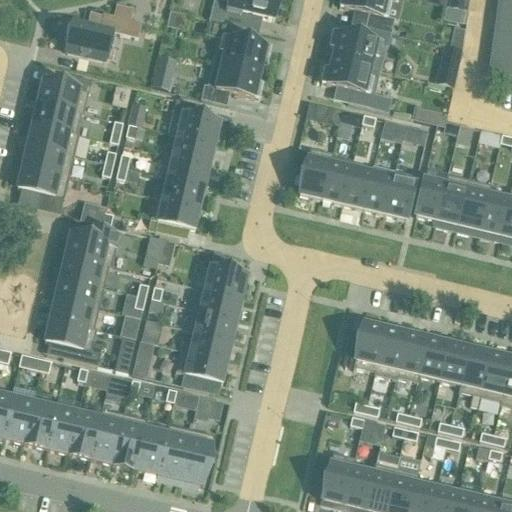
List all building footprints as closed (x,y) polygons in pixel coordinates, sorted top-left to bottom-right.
[(223,0),(214,0),(209,25),(249,34),(252,22),(273,27),(279,0),(230,0),(230,1),(223,0)] [(341,0),(339,12),(368,19),(365,33),(390,39),(394,24),(383,21),(387,0),(341,0)] [(450,0),(448,11),(468,16),(469,0),(450,0)] [(511,20),(511,0),(508,0),(497,0),(495,18),(511,20)] [(68,28),(65,41),(69,42),(66,57),(104,66),(111,37),(138,44),(141,27),(131,25),(134,14),(116,10),(114,21),(105,19),(103,18),(99,32),(73,26),(72,29),(68,28)] [(455,27),(459,14),(448,11),(446,11),(443,24),(455,27)] [(511,40),(511,20),(495,18),(493,38),(511,40)] [(209,25),(205,40),(218,43),(212,67),(260,78),(262,67),(267,68),(270,54),(246,48),(241,47),(244,33),(243,33),(209,25)] [(387,53),(390,39),(365,33),(362,45),(333,38),(329,52),(334,53),(331,65),(380,76),(385,52),(387,53)] [(511,61),(511,40),(493,38),(490,58),(511,61)] [(444,52),(441,64),(459,68),(462,56),(444,52)] [(511,81),(511,61),(490,58),(487,78),(511,81)] [(374,100),(380,76),(331,65),(328,76),(324,75),(320,89),(350,96),(347,109),(388,118),(391,104),(374,100)] [(204,90),(200,105),(226,111),(229,98),(258,104),(262,90),(257,89),(260,78),(212,67),(212,68),(221,70),(215,93),(204,90)] [(38,101),(37,108),(83,119),(89,97),(91,85),(66,80),(63,91),(42,86),(38,101)] [(126,113),(130,95),(115,91),(111,110),(126,113)] [(173,117),(167,139),(214,150),(219,128),(207,125),(210,113),(175,105),(173,117)] [(37,108),(32,129),(79,140),(79,139),(76,139),(81,119),(83,120),(83,119),(37,108)] [(340,124),(342,116),(330,113),(328,121),(340,124)] [(373,132),(375,124),(363,121),(361,129),(373,132)] [(32,129),(27,150),(73,161),(79,140),(32,129)] [(128,130),(125,142),(126,142),(134,144),(137,132),(129,130),(128,130)] [(469,141),(471,133),(459,130),(457,139),(469,141)] [(112,135),(109,147),(117,149),(118,149),(120,137),(112,135)] [(163,159),(162,160),(209,171),(214,150),(167,139),(167,140),(177,142),(172,161),(163,159)] [(511,151),(511,149),(511,142),(501,140),(499,148),(511,151)] [(27,150),(22,171),(68,182),(73,161),(27,150)] [(321,206),(332,159),(310,154),(299,200),(321,206)] [(107,156),(104,168),(113,170),(115,158),(107,156)] [(342,211),(352,166),(332,161),(333,159),(332,159),(321,206),(342,211)] [(121,160),(118,172),(127,174),(130,162),(121,160)] [(162,160),(158,181),(204,192),(209,171),(162,160)] [(363,216),(372,178),(352,173),(353,166),(352,166),(342,211),(363,216)] [(104,168),(101,180),(109,182),(110,182),(113,170),(104,168)] [(22,171),(17,193),(23,195),(40,199),(36,214),(59,220),(63,204),(68,182),(22,171)] [(372,178),(363,216),(384,221),(394,176),(373,171),(372,178)] [(118,172),(116,184),(124,186),(127,174),(118,172)] [(406,226),(416,181),(394,176),(384,221),(406,226)] [(458,231),(469,185),(447,180),(444,189),(445,189),(437,226),(436,226),(434,231),(447,234),(448,229),(457,231),(458,231)] [(157,182),(153,202),(155,202),(199,213),(204,192),(158,181),(157,182)] [(437,226),(445,189),(444,189),(423,184),(415,221),(436,226),(437,226)] [(479,236),(487,199),(488,199),(490,190),(469,185),(458,231),(457,231),(456,236),(468,239),(469,234),(479,236)] [(509,204),(500,241),(511,244),(511,193),(509,204)] [(500,241),(508,204),(488,199),(487,199),(479,236),(500,241)] [(155,202),(150,225),(157,226),(155,238),(178,243),(181,232),(194,235),(199,213),(155,202)] [(96,216),(93,228),(102,230),(104,218),(96,216)] [(104,218),(102,230),(110,232),(113,220),(104,218)] [(70,239),(64,261),(111,272),(116,250),(118,251),(120,240),(94,234),(92,244),(70,239)] [(149,241),(145,257),(158,260),(162,244),(149,241)] [(64,261),(59,282),(104,293),(108,273),(111,273),(111,272),(64,261)] [(200,270),(195,292),(242,303),(247,281),(200,270)] [(59,282),(54,303),(99,314),(104,293),(59,282)] [(140,289),(137,301),(145,303),(148,291),(140,289)] [(154,292),(151,304),(159,306),(162,294),(154,292)] [(195,292),(190,313),(237,324),(242,303),(195,292)] [(137,301),(134,313),(142,315),(145,303),(137,301)] [(54,303),(50,325),(96,335),(96,334),(94,334),(99,314),(54,303)] [(192,315),(187,335),(232,345),(237,324),(190,313),(190,314),(192,315)] [(50,325),(44,346),(67,352),(64,363),(64,365),(98,373),(99,372),(103,353),(93,350),(93,346),(96,335),(50,325)] [(363,328),(353,372),(373,377),(373,380),(374,380),(385,334),(363,328)] [(130,331),(127,343),(135,345),(138,333),(130,331)] [(385,334),(374,380),(395,385),(406,338),(385,334)] [(180,354),(180,355),(227,366),(232,345),(187,335),(187,336),(194,338),(190,357),(180,354)] [(406,338),(395,385),(396,385),(396,383),(417,388),(427,343),(406,338)] [(427,343),(417,388),(419,381),(439,386),(448,348),(427,343)] [(448,348),(439,386),(459,390),(458,397),(459,398),(469,353),(448,348)] [(469,353),(459,398),(473,401),(470,412),(477,414),(480,402),(490,358),(469,353)] [(0,366),(8,368),(11,357),(10,357),(0,354),(0,366)] [(180,355),(175,377),(184,380),(181,391),(211,398),(213,387),(221,388),(227,366),(180,355)] [(490,358),(480,402),(500,407),(499,410),(500,410),(511,363),(490,358)] [(35,363),(32,374),(40,376),(43,365),(35,363)] [(511,363),(500,410),(511,412),(511,363)] [(43,365),(40,376),(48,378),(51,367),(43,365)] [(137,365),(133,380),(146,383),(149,368),(137,365)] [(79,373),(77,385),(85,387),(87,375),(79,373)] [(132,386),(129,397),(137,399),(139,387),(132,386)] [(168,394),(166,406),(173,408),(176,396),(168,394)] [(0,443),(1,443),(11,403),(0,400),(0,443)] [(199,401),(193,424),(207,427),(213,405),(199,401)] [(11,403),(1,443),(23,449),(33,408),(11,403)] [(33,408),(23,449),(45,454),(55,413),(33,408)] [(355,408),(353,416),(365,419),(367,411),(355,408)] [(367,411),(365,419),(377,422),(379,413),(367,411)] [(55,413),(45,454),(67,459),(77,418),(55,413)] [(77,418),(67,459),(90,464),(102,414),(100,414),(98,423),(77,418)] [(102,414),(90,464),(112,470),(124,420),(102,414)] [(397,418),(395,426),(407,429),(409,421),(397,418)] [(124,420),(112,470),(134,475),(146,425),(124,420)] [(409,421),(407,429),(419,432),(421,423),(409,421)] [(352,422),(350,431),(362,433),(364,425),(352,422)] [(146,425),(134,475),(156,480),(168,430),(167,430),(165,439),(145,434),(147,425),(146,425)] [(439,427),(437,436),(449,439),(451,430),(439,427)] [(168,430),(156,480),(178,485),(190,435),(168,430)] [(451,430),(449,439),(461,442),(463,433),(451,430)] [(394,432),(392,441),(404,443),(405,435),(406,435),(394,432)] [(190,435),(178,485),(203,491),(215,441),(190,435)] [(405,435),(404,443),(416,446),(417,438),(418,438),(406,435),(405,435)] [(481,437),(479,446),(491,449),(493,440),(481,437)] [(493,440),(491,449),(503,452),(505,443),(493,440)] [(436,442),(434,450),(446,453),(448,445),(436,442)] [(448,445),(446,453),(458,456),(460,448),(448,445)] [(490,455),(488,463),(500,466),(502,458),(490,455)] [(332,459),(321,505),(343,511),(354,464),(332,459)] [(354,464),(343,511),(349,511),(365,511),(375,469),(374,469),(372,478),(353,474),(355,464),(354,464)] [(375,469),(365,511),(387,511),(396,474),(375,469)] [(396,474),(387,511),(409,511),(415,488),(417,479),(397,474),(396,474)] [(415,488),(409,511),(431,511),(436,493),(415,488)] [(436,493),(431,511),(453,511),(457,498),(436,493)] [(457,498),(453,511),(476,511),(478,503),(457,498)] [(478,503),(476,511),(498,511),(499,508),(478,503)]
